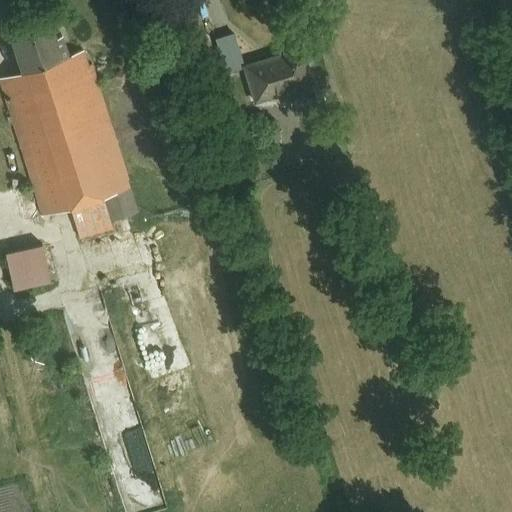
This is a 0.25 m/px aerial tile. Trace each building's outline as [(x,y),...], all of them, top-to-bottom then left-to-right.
[(18,19),(33,66),(76,53),(61,5),(18,19)] [(297,45),(242,62),(255,104),(310,87),(297,45)] [(33,66),(3,76),(46,211),(77,202),(113,190),(130,185),(88,49),(76,53),(33,66)] [(113,190),(77,202),(87,233),(123,222),(113,190)] [(52,239),(17,248),(27,285),(62,276),(52,239)]
